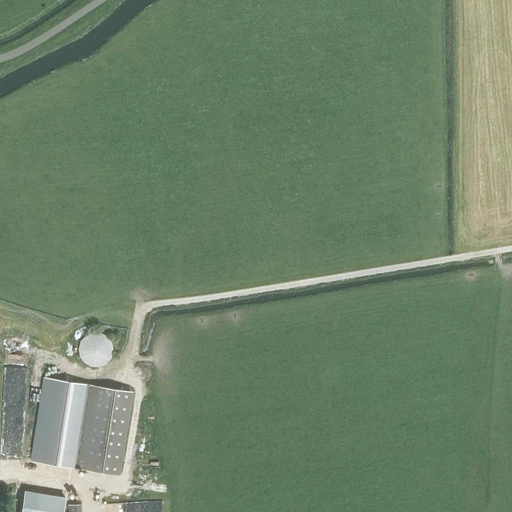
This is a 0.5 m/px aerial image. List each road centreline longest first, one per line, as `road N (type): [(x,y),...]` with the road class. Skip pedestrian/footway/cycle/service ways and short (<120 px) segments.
road 1 (track): [(47,362),(127,374),(137,305),(511,248)]
road 2 (track): [(134,325),(90,317),(55,326),(0,307)]
